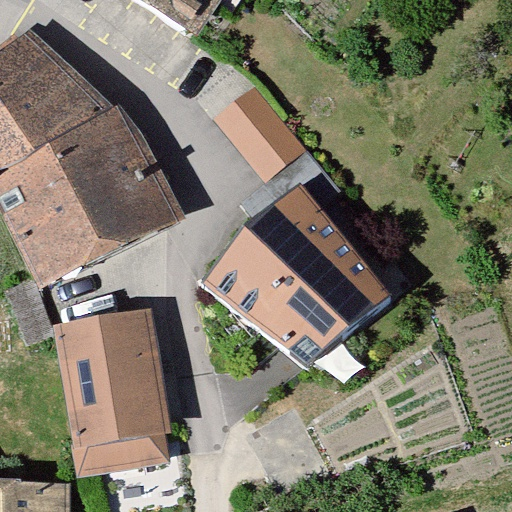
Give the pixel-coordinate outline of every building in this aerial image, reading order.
[(101,0),(178,53),(213,0),(101,0)] [(0,48),(0,225),(25,305),(175,227),(103,114),(15,38),(0,48)] [(310,154),(256,89),(215,122),(269,187),(310,154)] [(307,368),(393,298),(302,187),(203,285),(307,368)] [(92,322),(41,334),(64,461),(75,480),(161,470),(142,321),(92,322)] [(0,511),(67,511),(69,490),(0,489),(0,511)]
